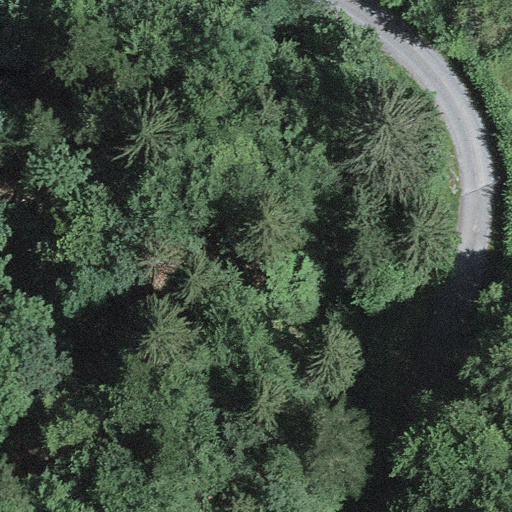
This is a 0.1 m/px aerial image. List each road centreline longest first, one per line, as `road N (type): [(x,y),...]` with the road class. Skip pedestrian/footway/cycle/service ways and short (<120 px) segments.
road 1 (track): [(338,0),(430,79),(468,214),(440,361),(392,480),(393,511)]
road 2 (track): [(462,248),(497,511)]
